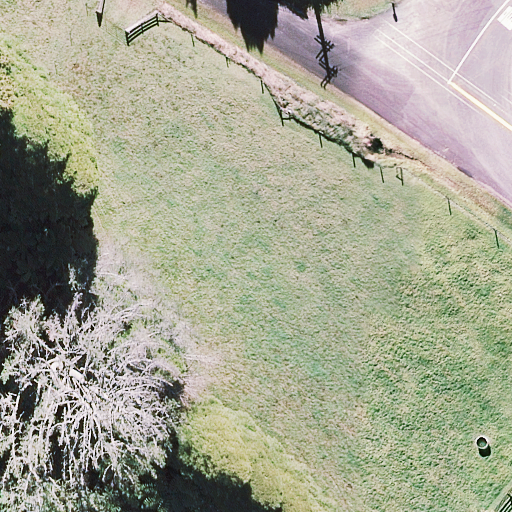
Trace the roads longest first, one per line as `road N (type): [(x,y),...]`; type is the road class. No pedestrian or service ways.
road 1 (unclassified): [(424,117),(249,0)]
road 2 (unclassified): [(424,117),(511,1)]
